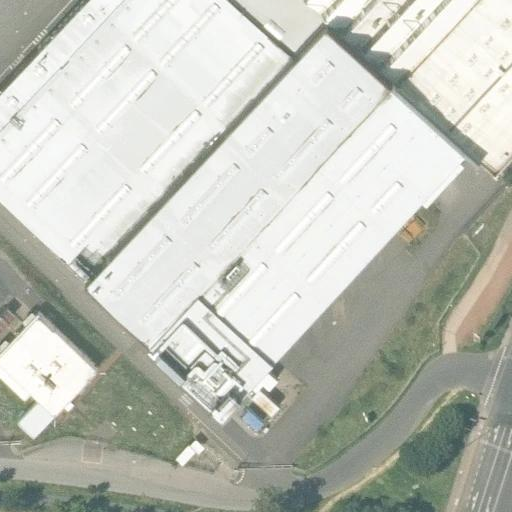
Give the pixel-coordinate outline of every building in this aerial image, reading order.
[(511,0),(83,0),(0,89),(0,195),(224,406),(264,363),(467,146),(496,172),(504,164),(511,155),(511,0)] [(8,306),(0,314),(0,373),(25,398),(32,390),(40,398),(19,420),(33,434),(97,368),(39,312),(0,352),(0,330),(16,314),(8,306)] [(264,363),(224,406),(253,433),(281,404),(268,392),(280,378),(264,363)] [(135,397),(146,406),(150,401),(139,393),(135,397)] [(128,407),(109,426),(113,430),(132,410),(128,407)] [(149,411),(131,431),(135,434),(153,415),(149,411)] [(161,425),(151,435),(155,439),(165,429),(161,425)] [(208,463),(192,450),(185,458),(202,471),(208,463)]
